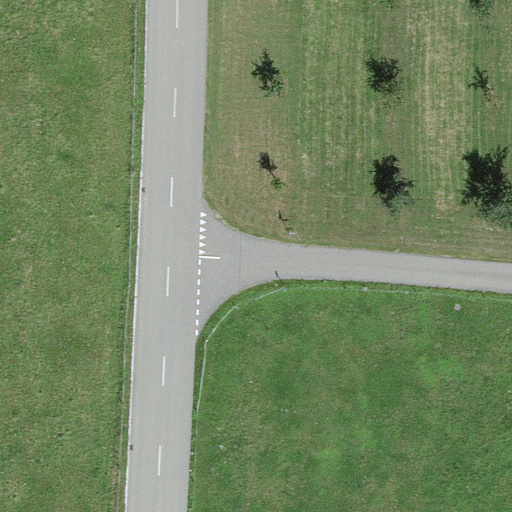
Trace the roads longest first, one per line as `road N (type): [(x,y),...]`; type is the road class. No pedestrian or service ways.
road 1 (unclassified): [(168,251),(511,275)]
road 2 (tertiary): [(155,511),(168,251)]
road 3 (tertiary): [(168,251),(173,0)]
